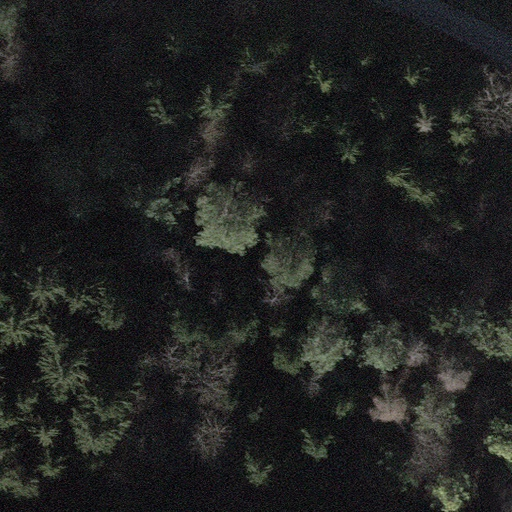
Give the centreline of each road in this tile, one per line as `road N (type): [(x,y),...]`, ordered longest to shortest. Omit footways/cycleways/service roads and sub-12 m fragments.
road 1 (track): [(511,508),(226,468),(0,472)]
road 2 (track): [(402,0),(511,50)]
